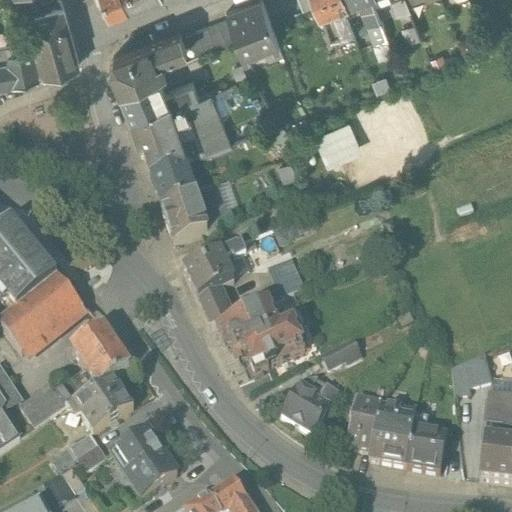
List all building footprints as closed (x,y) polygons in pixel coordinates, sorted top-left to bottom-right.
[(15,0),(23,20),(28,37),(33,36),(43,78),(77,69),(78,67),(62,9),(57,0),(15,0)] [(100,0),(108,20),(127,13),(121,0),(100,0)] [(121,0),(127,13),(161,0),(121,0)] [(311,0),(297,0),(302,14),(315,9),(311,0)] [(338,0),(311,0),(315,9),(318,18),(331,13),(334,25),(341,43),(353,39),(342,9),(338,0)] [(370,0),(338,0),(342,9),(357,3),(366,29),(380,24),(370,0)] [(388,0),(396,19),(409,14),(403,0),(388,0)] [(261,2),(226,16),(228,23),(236,43),(243,61),(278,47),(261,2)] [(228,23),(185,39),(193,59),(236,43),(228,23)] [(380,24),(366,29),(374,49),(388,44),(380,24)] [(147,47),(113,60),(110,68),(119,92),(157,76),(164,73),(161,64),(186,53),(179,34),(147,47)] [(9,64),(0,66),(0,88),(38,81),(32,54),(7,59),(9,64)] [(157,76),(119,92),(131,119),(133,125),(198,99),(191,83),(164,94),(157,76)] [(198,99),(133,125),(150,178),(183,165),(230,147),(210,98),(212,97),(211,94),(198,99)] [(325,165),(360,152),(349,123),(314,136),(325,165)] [(281,126),(244,142),(246,148),(265,140),(267,146),(288,137),(281,126)] [(183,165),(150,178),(160,209),(194,198),(183,165)] [(194,198),(160,209),(173,247),(211,235),(235,210),(227,187),(194,198)] [(310,220),(292,227),(298,241),(316,234),(310,220)] [(0,233),(0,301),(11,315),(55,280),(33,253),(31,255),(8,227),(0,233)] [(292,227),(272,235),(279,252),(299,244),(298,241),(292,227)] [(218,257),(182,273),(197,305),(218,295),(233,288),(223,266),(233,262),(234,265),(246,260),(244,254),(241,248),(218,257)] [(255,249),(244,254),(246,260),(257,255),(255,249)] [(292,265),(268,276),(280,303),(294,297),(298,295),(292,280),(298,277),(292,265)] [(11,315),(0,324),(0,331),(21,359),(82,311),(56,279),(55,280),(11,315)] [(218,295),(197,305),(210,333),(216,330),(232,324),(218,295)] [(321,361),(294,297),(280,303),(266,309),(277,336),(294,328),(296,334),(294,334),(303,355),(276,367),(281,380),(321,361)] [(232,324),(216,330),(221,342),(222,342),(223,344),(226,345),(228,350),(233,348),(241,365),(247,362),(254,378),(267,373),(266,371),(276,367),(303,355),(294,334),(296,334),(294,328),(277,336),(266,309),(232,324)] [(102,330),(70,352),(93,385),(98,392),(113,382),(129,371),(102,330)] [(353,345),(321,361),(327,374),(344,365),(346,368),(361,361),(353,345)] [(484,358),(450,372),(453,401),(469,399),(469,392),(490,387),(484,358)] [(0,373),(0,455),(20,443),(2,417),(5,411),(19,402),(0,373)] [(309,379),(300,392),(298,391),(281,418),(312,438),(337,397),(336,396),(343,384),(332,376),(324,388),(309,379)] [(113,382),(98,392),(80,402),(78,403),(72,407),(93,439),(133,413),(113,382)] [(83,385),(58,403),(64,412),(78,403),(80,402),(98,392),(93,385),(89,388),(87,386),(83,385)] [(51,393),(30,407),(43,426),(64,412),(58,403),(51,393)] [(380,409),(361,404),(360,408),(354,406),(349,429),(350,429),(345,447),(369,453),(380,409)] [(43,426),(30,407),(21,412),(34,432),(43,426)] [(415,415),(380,409),(369,453),(368,459),(405,466),(414,419),(415,415)] [(426,422),(414,419),(405,466),(440,473),(445,437),(424,433),(426,422)] [(147,434),(113,456),(130,481),(133,479),(147,499),(177,479),(147,434)] [(90,439),(69,452),(77,463),(97,450),(90,439)] [(511,442),(508,442),(485,440),(481,479),(510,483),(511,470),(511,442)] [(97,450),(77,463),(86,476),(105,463),(97,450)] [(72,472),(62,479),(74,498),(84,491),(72,472)] [(61,478),(41,487),(54,511),(55,511),(74,503),(61,478)] [(233,484),(209,499),(217,511),(230,511),(245,502),(233,484)] [(206,494),(199,498),(203,503),(188,511),(217,511),(209,499),(206,494)] [(45,511),(40,501),(20,511),(45,511)] [(251,511),(245,502),(230,511),(251,511)]
